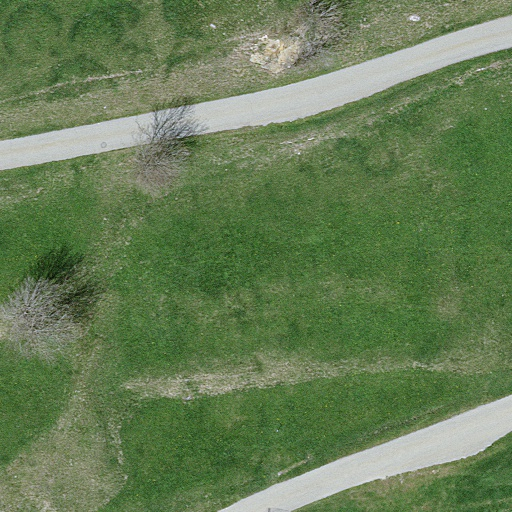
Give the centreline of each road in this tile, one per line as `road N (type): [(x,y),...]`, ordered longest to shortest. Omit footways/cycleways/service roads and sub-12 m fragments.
road 1 (unclassified): [(0,130),(511,18)]
road 2 (unclassified): [(511,395),(345,462),(247,511)]
